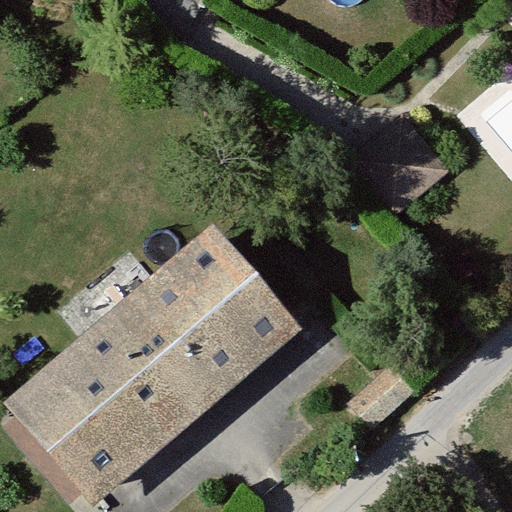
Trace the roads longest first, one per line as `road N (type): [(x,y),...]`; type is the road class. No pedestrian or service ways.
road 1 (track): [(488,511),(427,431),(511,350)]
road 2 (residential): [(331,511),(427,431)]
